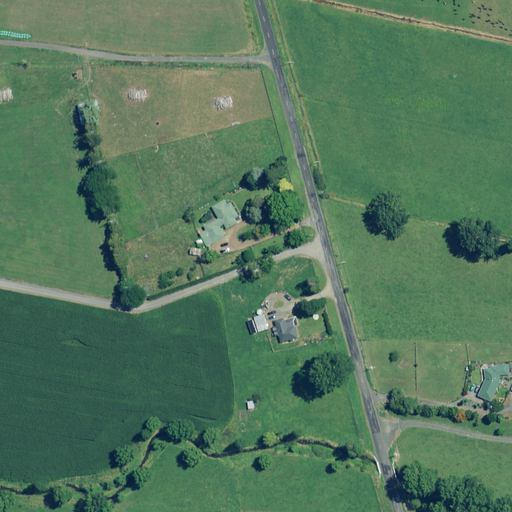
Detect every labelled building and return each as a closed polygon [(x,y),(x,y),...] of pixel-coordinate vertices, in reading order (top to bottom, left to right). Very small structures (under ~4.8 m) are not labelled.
[(96,101),(78,104),(82,126),(99,122),(96,101)] [(231,200),(226,203),(225,201),(213,207),(219,219),(205,226),(207,230),(201,233),(208,247),(226,237),(221,226),(225,224),(227,229),(242,221),(231,200)] [(201,255),(202,239),(192,239),(191,255),(201,255)] [(269,329),(265,315),(255,318),(259,332),(269,329)] [(287,324),(286,318),(276,320),(278,326),(274,327),(276,336),(280,335),(282,343),(299,338),(295,322),(287,324)] [(511,375),(510,366),(494,367),(486,368),(486,381),(480,396),(493,402),(501,383),(501,376),(511,375)]
